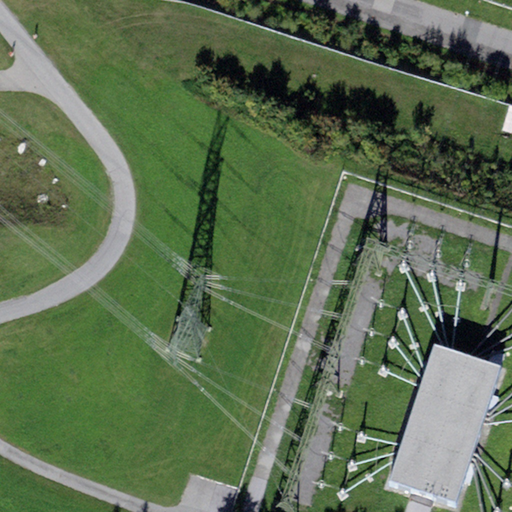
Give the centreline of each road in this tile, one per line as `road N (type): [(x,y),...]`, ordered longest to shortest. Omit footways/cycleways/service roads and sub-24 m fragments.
road 1 (unclassified): [(0,315),(53,299),(88,276),(118,235),(124,205),(119,165),(0,16)]
road 2 (track): [(0,442),(49,471),(168,511)]
